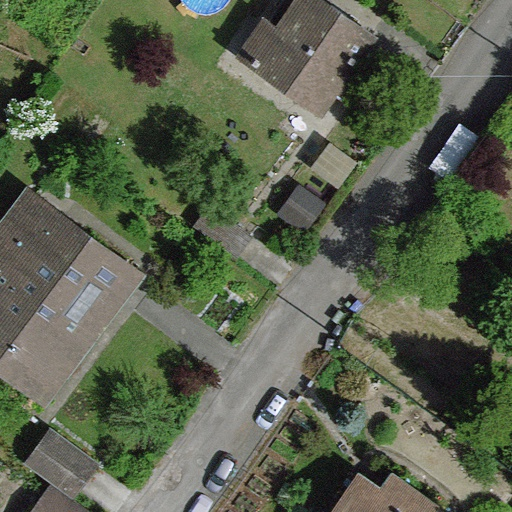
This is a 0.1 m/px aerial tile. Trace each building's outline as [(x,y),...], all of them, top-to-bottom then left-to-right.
[(269,21),(246,56),(321,110),(375,37),(325,0),(303,0),(281,31),(269,21)] [(0,374),(42,406),(139,277),(24,191),(0,223),(0,374)] [(212,205),(198,225),(239,255),(254,235),(212,205)] [(97,465),(53,433),(33,461),(77,493),(97,465)] [(360,477),(333,511),(440,511),(396,478),(380,492),(360,477)] [(80,511),(48,489),(32,511),(80,511)]
